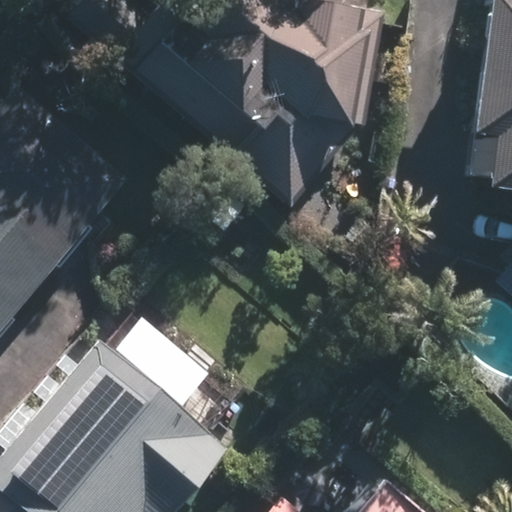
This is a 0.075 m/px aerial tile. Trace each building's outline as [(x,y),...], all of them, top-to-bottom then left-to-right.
[(294,205),(368,118),(388,6),(353,0),(320,0),(317,18),(272,10),(268,34),(227,0),(189,0),(132,68),(294,205)] [(511,0),(497,0),(474,173),(511,178),(511,0)] [(0,333),(137,170),(23,76),(0,104),(0,333)] [(511,247),(490,271),(511,290),(511,247)] [(110,331),(0,460),(0,511),(176,511),(238,441),(190,400),(213,372),(167,333),(144,360),(110,331)] [(434,511),(389,474),(356,511),(312,511),(287,490),(267,511),(434,511)]
